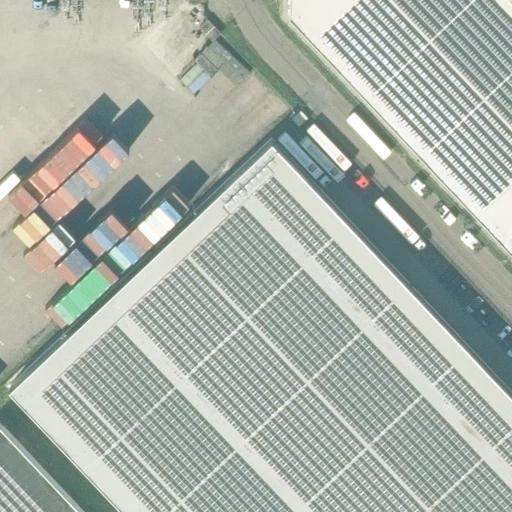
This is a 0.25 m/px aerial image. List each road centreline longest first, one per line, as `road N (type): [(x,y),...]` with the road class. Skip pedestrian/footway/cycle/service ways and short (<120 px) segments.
road 1 (unclassified): [(511,304),(279,63),(243,0)]
road 2 (unknown): [(23,26),(105,47),(173,119)]
